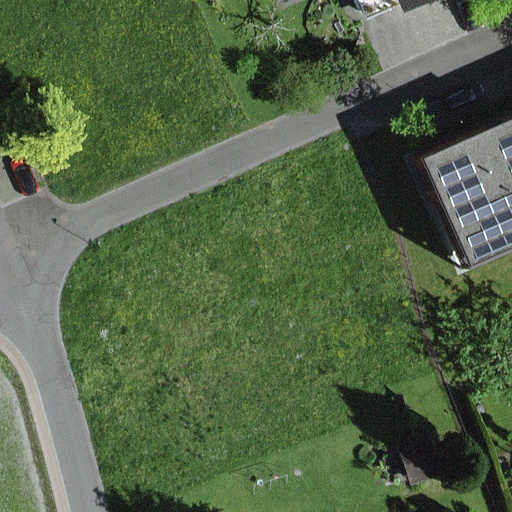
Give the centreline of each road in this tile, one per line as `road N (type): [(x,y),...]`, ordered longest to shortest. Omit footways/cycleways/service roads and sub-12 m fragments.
road 1 (residential): [(14,258),(375,96),(511,48)]
road 2 (residential): [(99,511),(14,258)]
